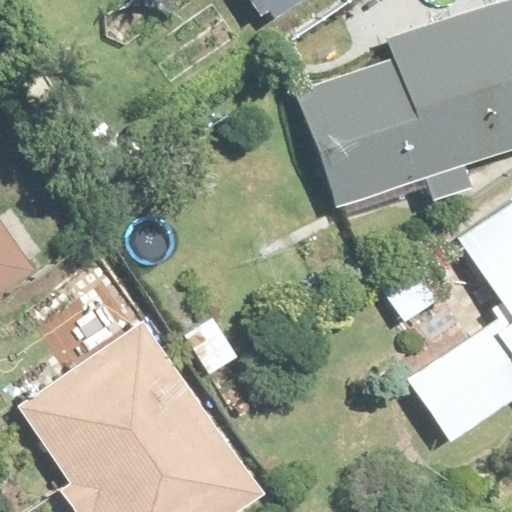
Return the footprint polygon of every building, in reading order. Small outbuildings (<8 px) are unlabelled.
[(289,0),(241,0),(256,22),(289,0)] [(511,147),(511,6),(510,0),(491,0),(381,36),(389,60),(292,91),(329,206),(511,147)] [(0,295),(30,275),(0,229),(0,205),(3,204),(0,198),(0,295)] [(511,201),(450,245),(506,324),(492,333),(483,320),(403,376),(451,445),(511,402),(511,201)] [(404,324),(445,293),(419,258),(377,288),(404,324)] [(240,511),(264,495),(138,318),(8,410),(81,511),(240,511)]
